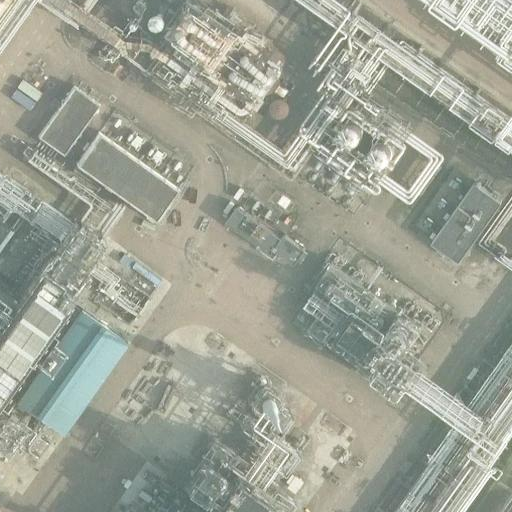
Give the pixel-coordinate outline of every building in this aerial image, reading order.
[(202,0),(190,0),(167,32),(245,89),(273,52),(202,0)] [(309,0),(309,7),(361,17),(342,25),(345,32),(339,43),(331,38),(310,145),(317,146),(342,205),(360,197),(362,186),(420,197),(448,150),(434,142),(461,130),(474,110),(483,132),(493,128),(505,135),(511,123),(511,111),(421,57),(418,69),(407,67),(404,59),(399,66),(388,64),(384,70),(380,61),(405,51),(407,40),(340,0),(309,0)] [(38,137),(64,155),(99,104),(72,86),(38,137)] [(76,164),(157,221),(179,188),(99,132),(76,164)] [(432,242),(460,262),(503,201),(475,181),(432,242)] [(416,225),(433,238),(463,198),(446,185),(416,225)] [(236,206),(226,221),(271,253),(273,250),(295,265),(305,250),(284,235),(282,238),(236,206)] [(151,445),(257,511),(287,511),(295,500),(167,419),(151,445)]
